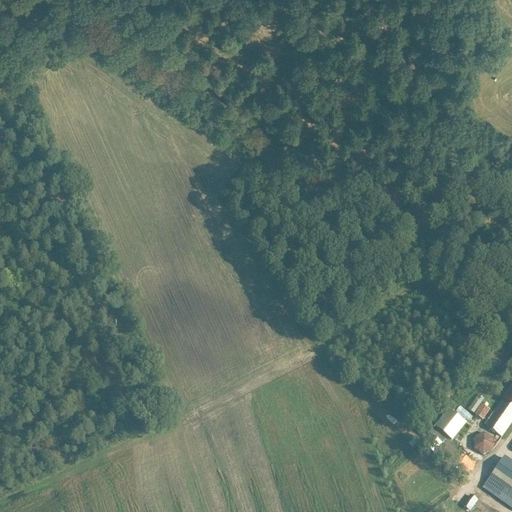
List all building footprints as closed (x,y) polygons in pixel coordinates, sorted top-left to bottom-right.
[(511,386),(509,390),(485,425),(501,437),(511,422),(511,386)] [(481,405),(475,415),(482,420),(489,410),(481,405)] [(415,421),(410,427),(423,437),(427,431),(415,421)] [(485,433),(474,438),(474,450),(483,456),(493,451),(493,439),(485,433)] [(454,447),(451,451),(446,447),(442,453),(451,460),(455,454),(458,450),(454,447)] [(511,508),(511,463),(502,455),(480,485),(511,508)]
